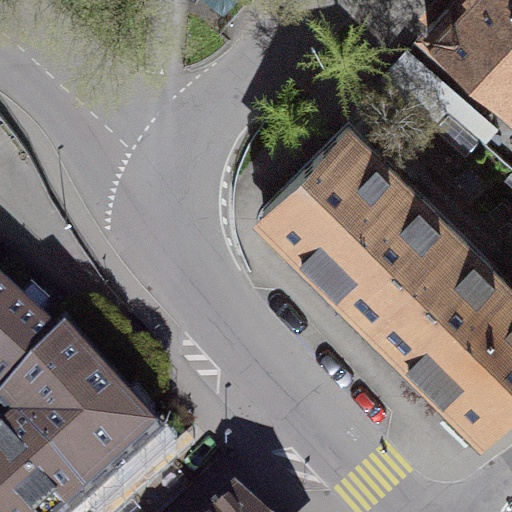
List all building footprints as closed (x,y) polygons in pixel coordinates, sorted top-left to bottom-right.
[(212,0),(222,8),(229,0),(212,0)] [(511,0),(449,0),(440,10),(427,25),(511,99),(511,0)] [(457,97),(413,59),(403,70),(393,81),(438,120),(457,97)] [(373,315),(458,229),(403,175),(348,121),(262,208),(373,315)] [(511,282),(458,229),(373,315),(482,423),(511,392),(511,282)] [(0,418),(59,354),(0,300),(0,418)] [(59,354),(0,418),(0,420),(82,511),(88,511),(102,500),(157,450),(65,348),(59,354)] [(0,423),(11,437),(0,447),(0,511),(82,511),(0,420),(0,423)]
